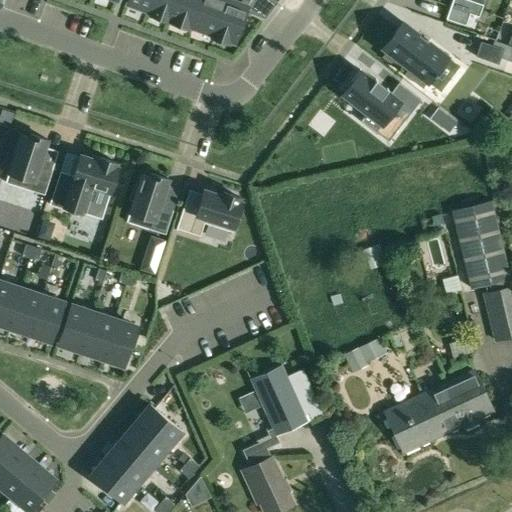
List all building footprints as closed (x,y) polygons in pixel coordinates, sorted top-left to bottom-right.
[(127,0),(126,2),(148,10),(152,0),(127,0)] [(152,0),(148,10),(151,11),(150,15),(169,22),(176,0),(152,0)] [(200,0),(176,0),(169,22),(188,28),(189,25),(191,26),(200,0)] [(212,37),(224,0),(200,0),(191,26),(212,33),(211,37),(212,37)] [(249,0),(224,0),(212,37),(228,43),(229,40),(235,42),(249,0)] [(451,0),(450,7),(469,14),(478,17),(483,5),(468,0),(451,0)] [(469,14),(450,7),(446,19),(465,25),(469,14)] [(386,50),(381,57),(394,67),(399,60),(408,68),(404,74),(422,88),(427,82),(446,56),(402,22),(383,48),(386,50)] [(480,41),(475,57),(498,64),(503,49),(480,41)] [(360,71),(342,94),(351,101),(360,108),(367,113),(361,121),(376,132),(392,111),(404,120),(421,100),(398,82),(390,94),(386,91),(387,88),(375,79),(374,81),(360,71)] [(444,113),(437,124),(448,133),(456,122),(444,113)] [(20,135),(5,182),(44,195),(52,170),(39,166),(47,139),(29,134),(28,137),(20,135)] [(60,171),(49,204),(63,209),(63,207),(100,219),(109,192),(110,192),(118,167),(115,166),(116,163),(99,157),(98,161),(80,155),(73,176),(60,171)] [(160,205),(168,179),(150,173),(149,177),(141,174),(137,187),(134,185),(130,199),(133,200),(126,222),(165,234),(173,209),(160,205)] [(222,196),(203,190),(196,211),(183,206),(176,228),(200,236),(204,223),(232,232),(242,202),(239,201),(240,198),(223,192),(222,196)] [(470,289),(511,279),(491,199),(451,209),(470,289)] [(154,274),(165,241),(151,236),(140,270),(154,274)] [(385,261),(379,243),(362,249),(363,250),(355,253),(358,261),(366,258),(370,268),(379,265),(379,264),(385,261)] [(21,256),(29,258),(33,247),(25,245),(21,256)] [(41,250),(33,247),(29,258),(37,261),(41,250)] [(55,254),(51,266),(58,268),(62,257),(55,254)] [(98,268),(94,280),(102,282),(106,271),(98,268)] [(118,282),(126,285),(130,273),(122,270),(118,282)] [(137,276),(130,273),(126,285),(133,287),(137,276)] [(0,323),(7,326),(20,288),(0,281),(0,323)] [(511,336),(511,286),(483,294),(494,340),(511,336)] [(29,333),(41,295),(20,288),(7,326),(29,333)] [(41,295),(29,333),(51,341),(64,303),(41,295)] [(57,343),(80,350),(93,312),(70,305),(57,343)] [(102,357),(114,319),(93,312),(80,350),(102,357)] [(102,357),(124,365),(137,327),(114,319),(102,357)] [(379,339),(359,348),(366,363),(386,354),(379,339)] [(368,367),(366,363),(359,348),(344,355),(352,374),(368,367)] [(281,365),(250,379),(275,435),(306,421),(281,365)] [(474,371),(413,399),(431,438),(460,425),(462,428),(479,421),(477,417),(492,410),(474,371)] [(403,452),(431,438),(413,399),(384,412),(403,452)] [(150,405),(135,422),(166,448),(181,431),(150,405)] [(135,422),(120,440),(151,466),(166,448),(135,422)] [(0,473),(20,450),(1,435),(0,436),(0,473)] [(137,483),(151,466),(120,440),(106,457),(137,483)] [(246,457),(250,466),(242,470),(258,504),(260,503),(264,511),(275,511),(293,504),(267,447),(246,457)] [(37,465),(20,450),(0,473),(0,486),(11,496),(37,465)] [(121,502),(137,483),(106,457),(90,475),(121,502)] [(184,464),(194,472),(199,465),(190,458),(184,464)] [(194,472),(184,464),(179,470),(188,478),(194,472)] [(55,480),(37,465),(11,496),(29,511),(55,480)] [(184,495),(185,497),(205,487),(200,476),(184,495)] [(160,503),(169,511),(174,505),(165,497),(160,503)] [(167,511),(169,511),(160,503),(154,509),(157,511),(167,511)]
